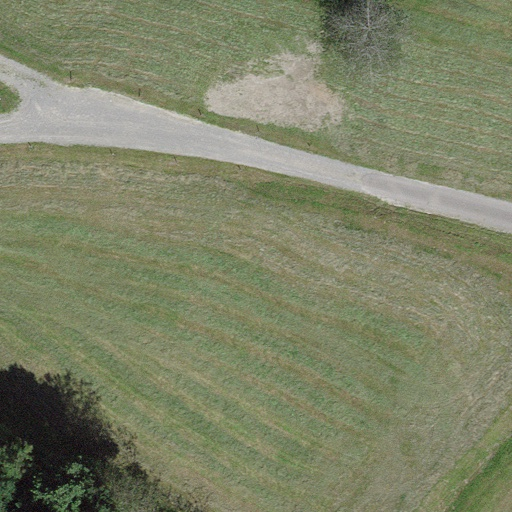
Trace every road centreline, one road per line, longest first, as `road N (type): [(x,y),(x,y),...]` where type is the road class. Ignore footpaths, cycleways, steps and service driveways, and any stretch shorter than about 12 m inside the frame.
road 1 (residential): [(511,220),(89,118)]
road 2 (track): [(0,66),(89,118),(0,130)]
